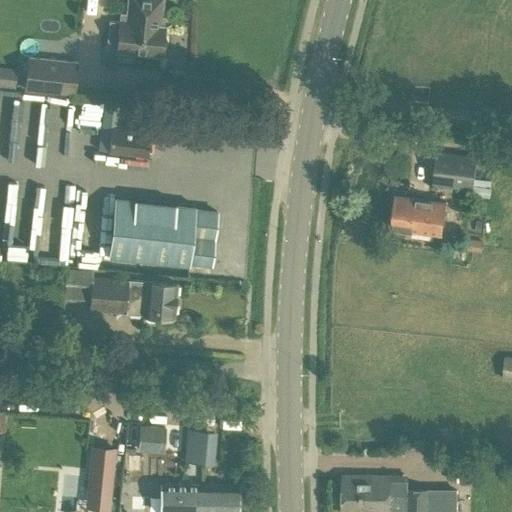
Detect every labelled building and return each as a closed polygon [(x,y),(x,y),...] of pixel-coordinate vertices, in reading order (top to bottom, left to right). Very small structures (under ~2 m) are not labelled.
[(119,23),(116,53),(117,53),(117,58),(118,61),(121,63),(125,64),(129,62),(131,59),(132,54),(161,57),(161,52),(164,49),(166,46),(166,42),(165,38),(163,34),(163,29),(158,29),(161,0),(128,0),(126,23),(119,23)] [(28,59),(25,91),(72,96),(76,64),(28,59)] [(0,66),(0,88),(16,90),(18,69),(0,66)] [(0,91),(0,148),(51,153),(53,122),(15,119),(18,93),(0,91)] [(150,132),(99,126),(97,150),(147,156),(150,132)] [(435,150),(431,184),(472,189),(476,155),(435,150)] [(0,192),(0,218),(10,219),(11,193),(0,192)] [(11,194),(12,220),(22,220),(21,194),(11,194)] [(394,194),(390,227),(439,234),(444,201),(394,194)] [(195,205),(115,197),(109,256),(188,265),(189,262),(211,264),(217,211),(194,208),(195,205)] [(68,267),(66,298),(89,299),(88,311),(174,317),(176,281),(96,276),(96,269),(68,267)] [(16,302),(3,302),(2,315),(15,315),(16,302)] [(511,356),(506,356),(503,378),(511,379),(511,356)] [(139,425),(137,449),(164,451),(166,427),(139,425)] [(0,427),(0,437),(8,439),(9,428),(0,427)] [(213,429),(187,427),(184,460),(210,463),(213,429)] [(109,496),(114,448),(113,448),(113,449),(109,448),(107,462),(92,461),(89,491),(104,492),(104,495),(109,496)] [(468,473),(470,462),(453,459),(451,470),(468,473)] [(343,474),(342,511),(429,511),(429,489),(406,488),(406,489),(390,489),(390,475),(343,474)] [(237,511),(237,484),(161,483),(161,511),(237,511)]
